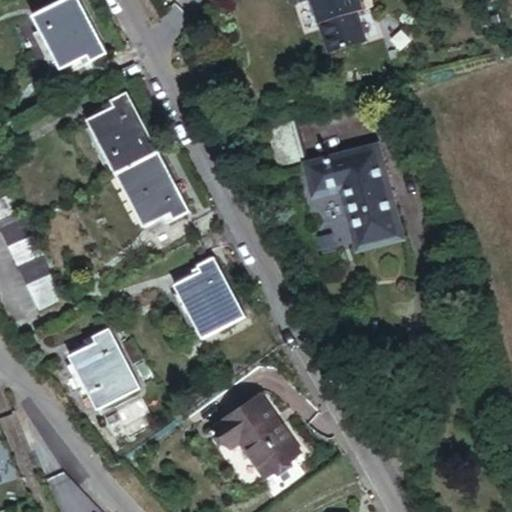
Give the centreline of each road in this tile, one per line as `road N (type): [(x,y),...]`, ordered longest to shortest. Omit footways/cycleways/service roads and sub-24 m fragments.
road 1 (residential): [(396,511),(125,0)]
road 2 (residential): [(0,355),(124,511)]
